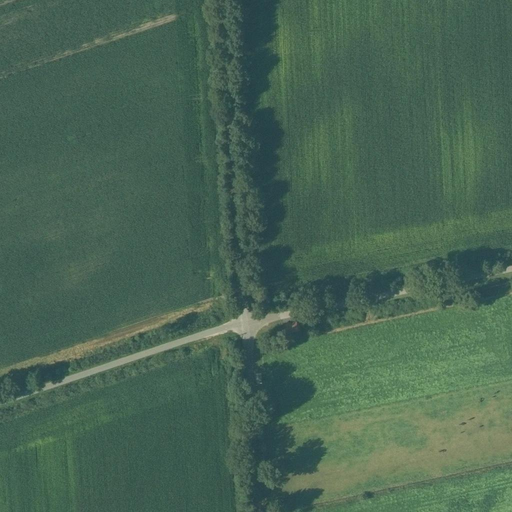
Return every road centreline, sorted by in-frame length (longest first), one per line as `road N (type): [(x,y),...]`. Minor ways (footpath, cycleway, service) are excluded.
road 1 (unclassified): [(222,0),(244,323)]
road 2 (unclassified): [(244,323),(511,268)]
road 3 (unclassified): [(0,402),(244,323)]
road 4 (unclassified): [(244,323),(258,511)]
